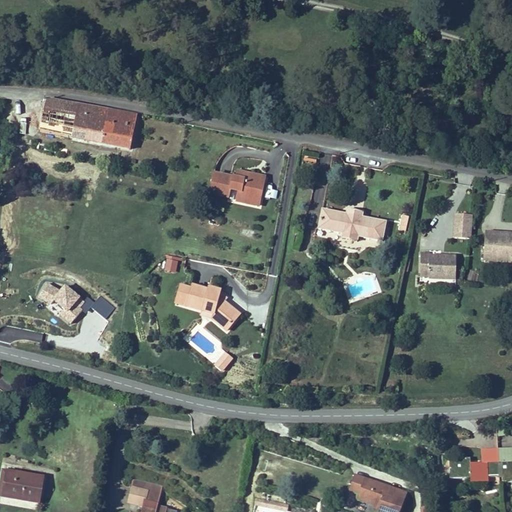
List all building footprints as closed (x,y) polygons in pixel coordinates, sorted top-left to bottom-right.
[(134,115),(42,101),(37,133),(129,148),(134,115)] [(243,179),(244,172),(233,170),(232,177),(243,179)] [(244,172),(243,179),(232,177),(210,173),(206,193),(227,197),(228,189),(236,190),(234,200),(244,202),(245,197),(258,199),(260,186),(255,185),(257,174),(244,172)] [(345,211),(320,207),(317,226),(341,231),(345,237),(351,238),(357,234),(381,238),(384,218),(360,214),(356,209),(350,207),(345,211)] [(473,217),(453,216),(452,240),(471,241),(473,217)] [(511,234),(483,233),(482,260),(511,261),(511,234)] [(455,277),(455,255),(428,254),(428,252),(420,252),(419,274),(428,274),(428,276),(455,277)] [(177,272),(179,256),(165,255),(164,271),(177,272)] [(69,324),(87,302),(64,284),(58,290),(47,281),(35,297),(69,324)] [(238,318),(216,298),(217,292),(206,289),(205,292),(188,287),(187,291),(174,287),(171,299),(183,302),(182,307),(200,313),(200,310),(213,313),(212,320),(224,332),(238,318)] [(183,302),(171,299),(170,305),(182,307),(183,302)] [(198,317),(212,320),(213,313),(200,310),(200,313),(198,317)] [(235,361),(225,354),(215,368),(225,375),(235,361)] [(506,447),(497,448),(498,461),(499,481),(511,480),(511,460),(507,461),(506,447)] [(495,462),(495,448),(479,449),(479,462),(495,462)] [(496,477),(495,462),(479,462),(468,463),(468,459),(447,460),(448,472),(469,471),(470,484),(487,483),(486,478),(496,477)] [(469,471),(448,472),(448,482),(465,480),(462,485),(480,494),(487,483),(470,484),(469,471)] [(42,480),(7,475),(3,500),(39,505),(42,480)] [(358,503),(364,486),(356,483),(349,500),(358,503)] [(401,511),(405,503),(364,486),(358,503),(356,507),(369,511),(401,511)] [(149,511),(145,511),(144,511),(143,511),(167,511),(157,510),(161,491),(144,487),(142,495),(148,496),(146,505),(151,506),(149,511)] [(39,505),(3,500),(2,507),(38,511),(39,505)]
